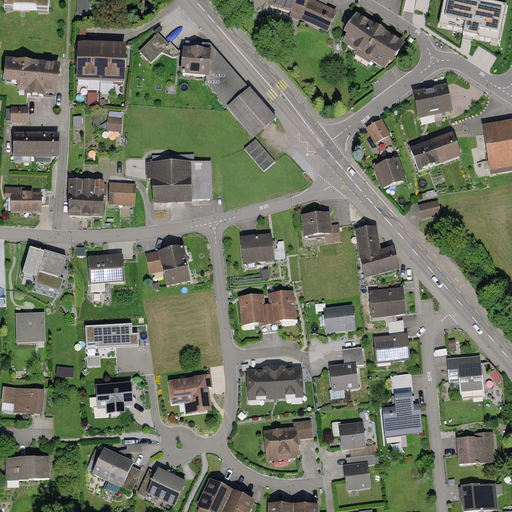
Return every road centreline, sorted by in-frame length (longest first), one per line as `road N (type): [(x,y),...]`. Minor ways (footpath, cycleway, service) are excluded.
road 1 (residential): [(214,225),(230,379),(227,425),(217,444)]
road 2 (residential): [(460,305),(433,331),(428,354),(442,511)]
road 3 (primary): [(324,146),(195,0)]
road 4 (primary): [(460,305),(346,173)]
road 5 (residential): [(58,237),(67,75)]
road 6 (residential): [(214,225),(58,237)]
road 7 (residential): [(346,173),(322,191),(214,225)]
road 8 (residential): [(324,146),(433,61)]
road 9 (residential): [(217,444),(260,480),(327,483)]
